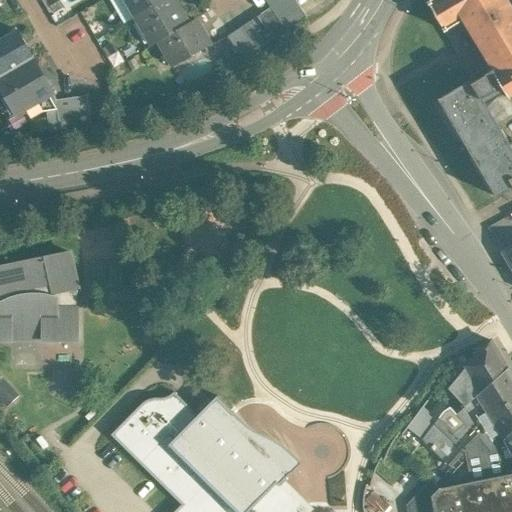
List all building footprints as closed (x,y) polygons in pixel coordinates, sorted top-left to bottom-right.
[(126,0),(136,17),(165,0),(126,0)] [(165,0),(136,17),(152,45),(159,41),(159,40),(188,23),(174,0),(165,0)] [(305,18),(293,0),(266,0),(271,7),(286,30),(305,18)] [(507,116),(505,113),(511,108),(511,6),(508,0),(430,0),(431,0),(430,0),(429,1),(428,1),(411,11),(428,40),(445,30),(463,19),(494,69),(473,81),(472,79),(439,99),(497,197),(511,187),(511,146),(497,121),(507,116)] [(286,30),(271,7),(261,14),(276,37),(286,30)] [(276,37),(261,14),(251,20),(267,44),(276,37)] [(188,23),(159,40),(159,41),(174,66),(210,45),(195,19),(188,23)] [(267,44),(251,20),(241,27),(257,50),(267,44)] [(241,27),(228,36),(243,59),(257,50),(241,27)] [(17,30),(0,39),(0,76),(33,57),(17,30)] [(111,94),(99,96),(104,121),(115,119),(111,94)] [(511,244),(501,251),(511,269),(511,244)] [(71,250),(0,264),(0,341),(78,341),(79,309),(78,309),(78,286),(71,250)] [(508,369),(491,340),(477,349),(478,351),(457,378),(450,390),(460,401),(470,392),(475,398),(479,395),(508,369)] [(511,375),(508,369),(479,395),(497,424),(482,440),(491,451),(505,438),(511,431),(511,375)] [(198,415),(174,393),(163,398),(150,398),(137,406),(112,433),(184,505),(175,511),(311,511),(315,509),(286,480),(301,462),(284,445),(253,430),(218,395),(198,415)] [(433,496),(436,511),(506,511),(511,511),(511,431),(505,438),(511,451),(511,473),(439,489),(433,496)]
